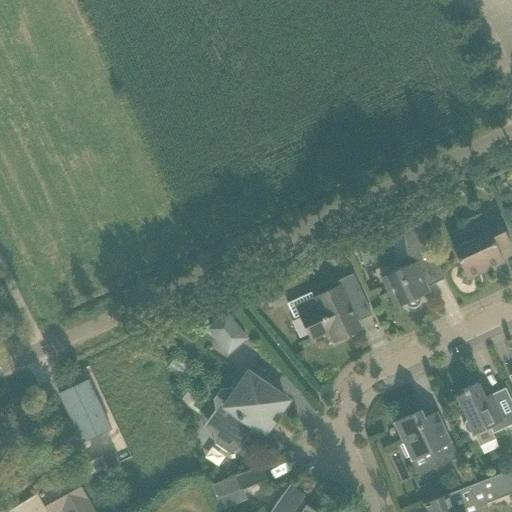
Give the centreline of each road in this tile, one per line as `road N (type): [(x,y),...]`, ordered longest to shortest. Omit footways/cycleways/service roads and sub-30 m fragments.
road 1 (unclassified): [(0,369),(511,132)]
road 2 (unclassified): [(373,511),(348,445),(348,401),(357,383),(511,308)]
